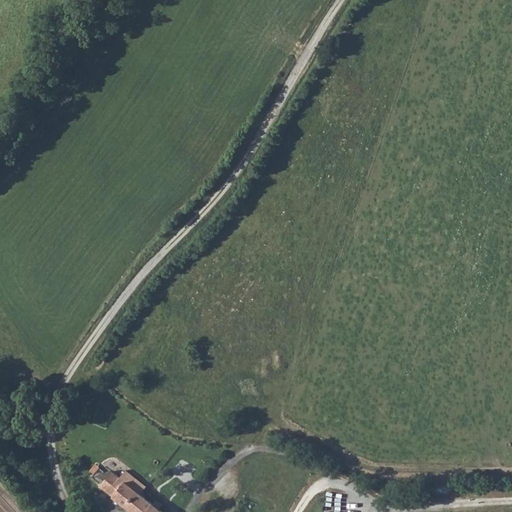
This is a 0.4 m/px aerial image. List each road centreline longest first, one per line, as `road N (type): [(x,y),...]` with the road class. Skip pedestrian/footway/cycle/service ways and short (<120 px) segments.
road 1 (track): [(341,0),(222,191),(139,276),(59,387),(50,462),(70,511)]
road 2 (track): [(511,502),(377,511)]
